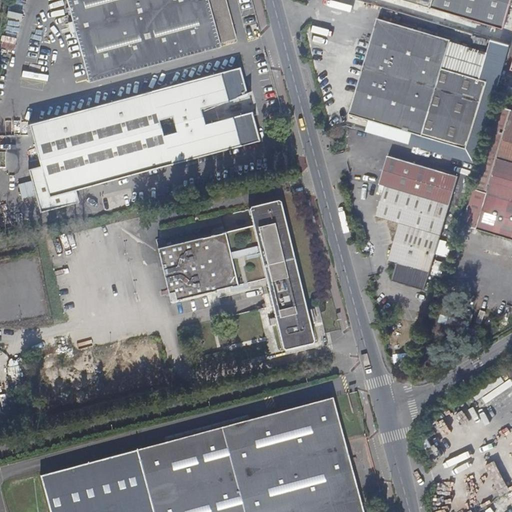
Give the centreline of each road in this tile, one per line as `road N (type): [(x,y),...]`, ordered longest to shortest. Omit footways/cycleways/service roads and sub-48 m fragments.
road 1 (tertiary): [(273,0),(383,408)]
road 2 (unknown): [(413,303),(381,290),(357,187),(358,155),(364,150),(449,176)]
road 3 (residential): [(511,344),(428,395),(383,408)]
